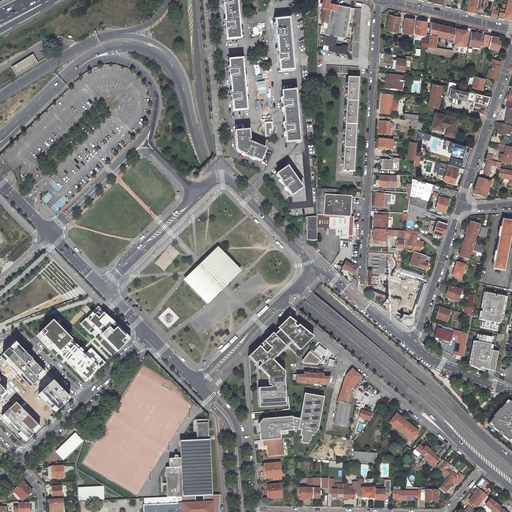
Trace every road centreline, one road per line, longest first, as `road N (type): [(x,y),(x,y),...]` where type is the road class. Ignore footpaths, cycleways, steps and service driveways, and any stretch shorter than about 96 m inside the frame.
road 1 (primary): [(162,52),(179,77),(217,199),(246,246),(463,444)]
road 2 (primary): [(511,460),(253,237),(222,190)]
road 3 (residential): [(378,0),(359,299)]
road 4 (unclassified): [(281,300),(447,439),(463,444)]
road 5 (primary): [(222,190),(198,89),(193,0)]
road 6 (trunk): [(222,190),(205,0)]
road 7 (unclassified): [(460,208),(511,49)]
road 8 (unclassified): [(198,195),(214,180),(233,181),(312,270)]
road 9 (unclassified): [(409,341),(460,208)]
road 10 (unclassified): [(198,195),(102,287)]
road 11 (primary): [(75,66),(107,58),(137,66),(155,94),(150,129)]
road 12 (tertiary): [(247,511),(234,420),(205,393)]
road 13 (primary): [(0,96),(114,34)]
road 14 (residential): [(385,0),(511,29)]
road 15 (tertiary): [(205,393),(231,433),(238,511)]
road 16 (unknown): [(511,249),(502,279),(485,274),(498,204)]
